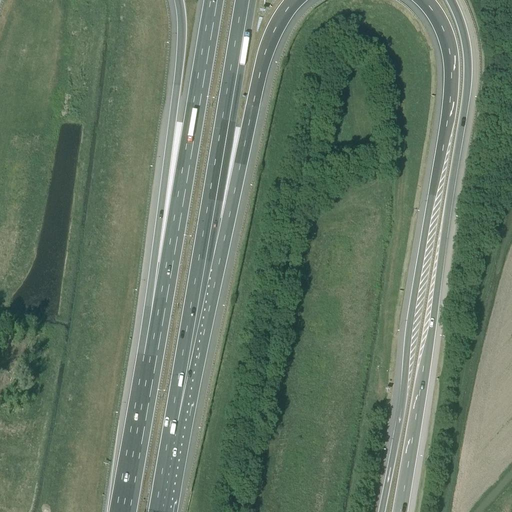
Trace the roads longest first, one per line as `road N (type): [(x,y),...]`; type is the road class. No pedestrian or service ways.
road 1 (motorway): [(422,0),(447,43),(450,92),(382,511)]
road 2 (motorway): [(399,511),(468,97),(465,32),(452,0)]
road 3 (motorway): [(214,0),(145,389)]
road 4 (motorway): [(182,0),(181,67),(142,336),(145,389)]
road 5 (motorway): [(203,251),(244,145),(273,30),(294,0)]
road 6 (motorway): [(159,511),(203,251)]
road 7 (motorway): [(203,251),(246,0)]
road 8 (motorway): [(145,389),(122,511)]
